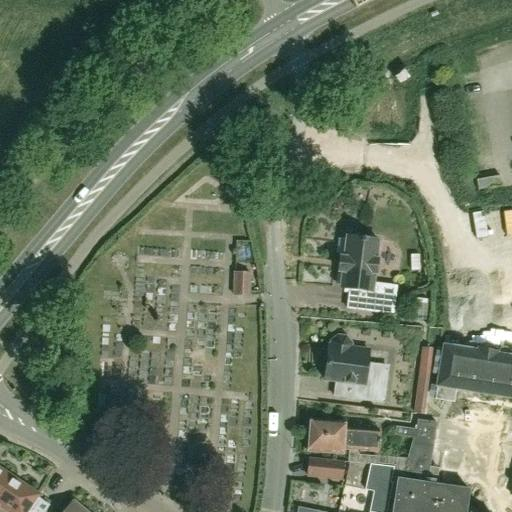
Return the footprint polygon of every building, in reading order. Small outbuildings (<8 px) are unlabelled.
[(502,187),(500,177),(476,181),(478,191),(502,187)] [(303,234),(303,250),(330,251),(330,235),(303,234)] [(376,260),(378,242),(346,238),(346,239),(342,239),(340,255),(344,256),(343,258),(340,258),(338,273),(341,274),(340,289),(367,292),(365,312),(393,315),(396,288),(373,285),(374,275),(375,275),(377,260),(376,260)] [(332,276),(332,261),(302,260),(301,275),(332,276)] [(248,296),(249,274),(235,274),(234,296),(248,296)] [(354,385),(352,400),(384,404),(388,370),(366,367),(368,351),(350,349),(349,344),(346,340),(341,338),(336,339),(332,342),(330,347),(328,346),(324,381),(336,382),(354,385)] [(455,391),(511,400),(511,356),(497,354),(498,352),(476,348),(476,351),(441,345),(434,388),(437,388),(435,400),(452,403),(453,403),(455,391)] [(309,421),(307,452),(342,455),(343,450),(378,453),(380,432),(344,430),(345,423),(309,421)] [(417,421),(416,431),(396,427),(394,436),(413,439),(403,472),(417,474),(417,478),(436,481),(438,469),(429,468),(436,424),(417,421)] [(307,477),(341,480),(343,464),(309,460),(307,477)] [(382,511),(390,468),(370,466),(365,491),(373,492),(368,511),(382,511)] [(0,506),(8,511),(27,511),(28,510),(30,511),(44,511),(49,506),(37,498),(38,496),(0,469),(0,506)] [(465,511),(469,491),(397,480),(391,511),(465,511)] [(83,511),(72,503),(64,511),(83,511)]
